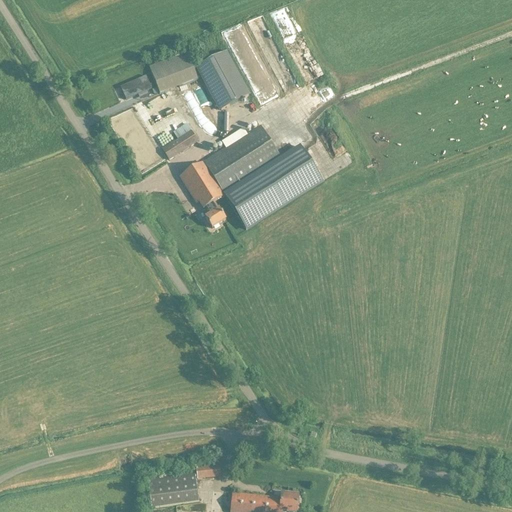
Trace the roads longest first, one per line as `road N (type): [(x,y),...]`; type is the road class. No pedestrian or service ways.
road 1 (unclassified): [(272,434),(0,4)]
road 2 (unclassified): [(0,479),(145,439),(272,434)]
road 3 (unclassified): [(511,488),(315,450),(272,434)]
